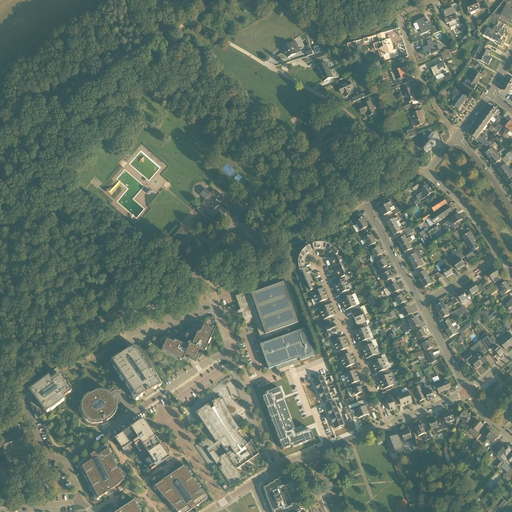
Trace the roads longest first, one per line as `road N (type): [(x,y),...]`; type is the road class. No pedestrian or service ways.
road 1 (residential): [(78,502),(64,460),(224,355)]
road 2 (track): [(151,46),(0,153)]
road 3 (unclassified): [(386,425),(316,260)]
road 4 (track): [(141,251),(43,193),(0,153)]
road 5 (residential): [(456,137),(417,69),(401,16),(434,0)]
road 6 (track): [(326,99),(190,19)]
road 7 (unclassified): [(224,355),(204,288),(141,251)]
road 8 (residential): [(428,173),(326,99)]
road 9 (residential): [(272,470),(224,355)]
